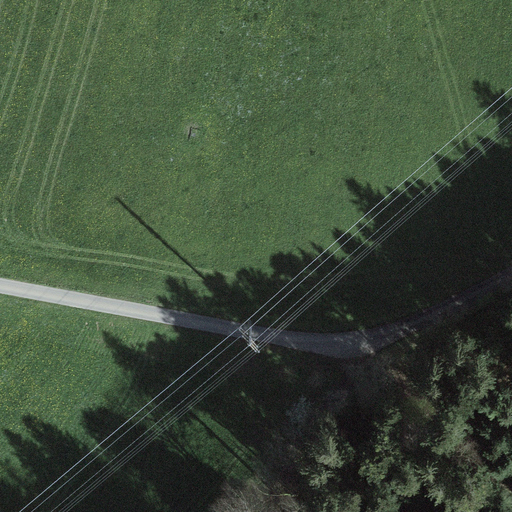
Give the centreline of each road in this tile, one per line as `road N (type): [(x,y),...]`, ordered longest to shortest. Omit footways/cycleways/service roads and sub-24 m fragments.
road 1 (unclassified): [(511,273),(345,348),(0,287)]
road 2 (track): [(321,511),(345,348)]
